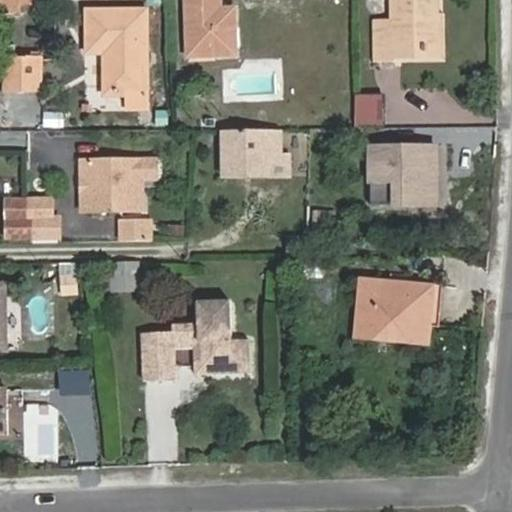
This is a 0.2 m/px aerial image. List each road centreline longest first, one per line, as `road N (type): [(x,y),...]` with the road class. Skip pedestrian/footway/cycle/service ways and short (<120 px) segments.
road 1 (residential): [(499,492),(0,504)]
road 2 (residential): [(499,492),(511,348)]
